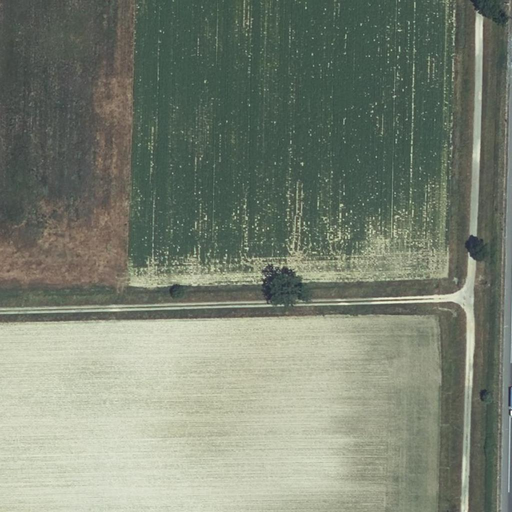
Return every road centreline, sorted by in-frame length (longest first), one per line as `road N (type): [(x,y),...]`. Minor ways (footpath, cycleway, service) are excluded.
road 1 (unclassified): [(478,0),(466,511)]
road 2 (track): [(469,298),(0,309)]
